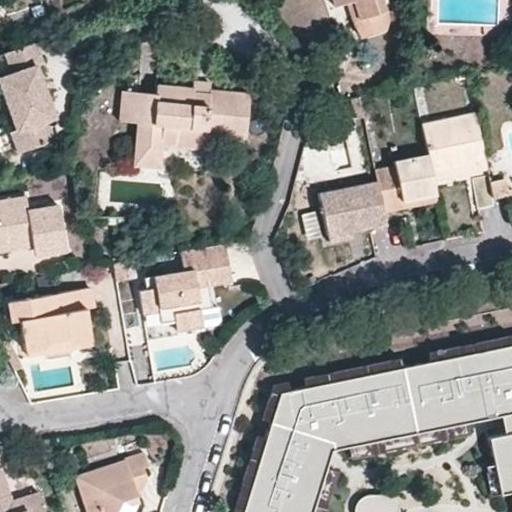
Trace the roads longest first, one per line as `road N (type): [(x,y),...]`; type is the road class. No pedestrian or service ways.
road 1 (residential): [(314,86),(261,236),(288,317)]
road 2 (residential): [(288,317),(408,267),(511,246)]
road 3 (residential): [(0,413),(22,427),(92,411),(216,401)]
